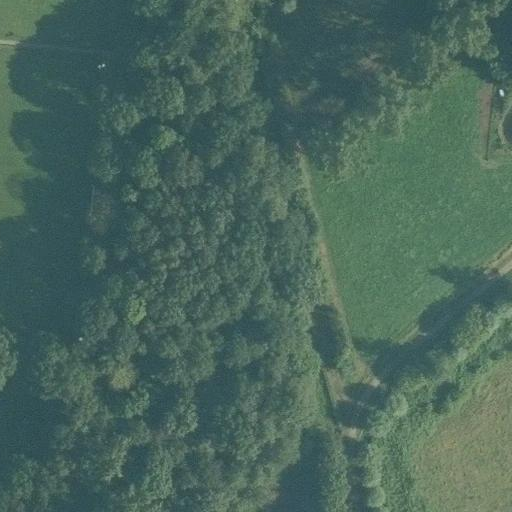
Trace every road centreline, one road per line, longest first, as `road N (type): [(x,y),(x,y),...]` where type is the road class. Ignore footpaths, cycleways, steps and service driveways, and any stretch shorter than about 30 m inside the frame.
road 1 (track): [(350,431),(246,60),(253,0)]
road 2 (track): [(324,336),(97,353),(0,343)]
